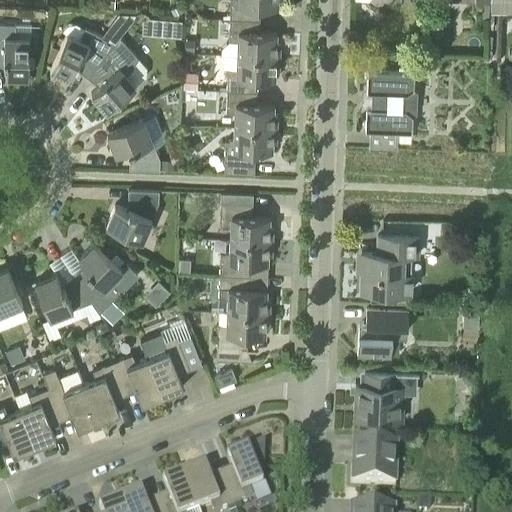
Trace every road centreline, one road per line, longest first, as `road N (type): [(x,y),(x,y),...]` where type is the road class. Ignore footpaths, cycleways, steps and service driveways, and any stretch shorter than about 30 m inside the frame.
road 1 (residential): [(317,370),(330,0)]
road 2 (residential): [(0,498),(317,370)]
road 3 (residential): [(0,112),(31,118),(53,140),(62,166),(42,217),(0,234)]
road 4 (residential): [(312,511),(317,370)]
